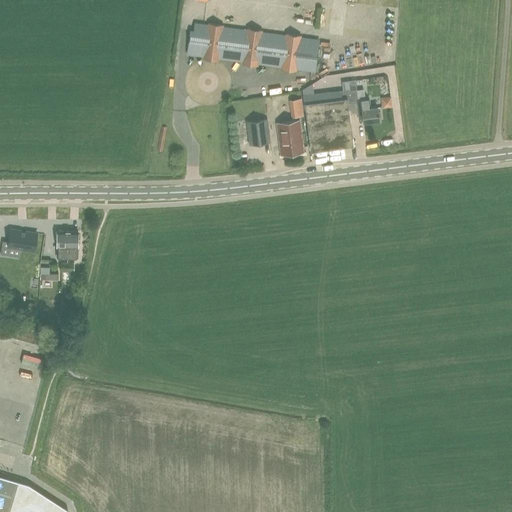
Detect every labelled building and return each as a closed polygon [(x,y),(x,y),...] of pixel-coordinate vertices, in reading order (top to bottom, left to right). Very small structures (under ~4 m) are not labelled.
[(258,66),(258,63),(281,66),(280,69),(296,71),(297,68),(311,70),(315,39),(301,37),(302,34),(286,32),(285,35),(262,32),(263,28),(247,26),(246,30),(224,26),(224,23),(208,21),(207,24),(185,21),(181,52),(203,55),(203,58),(219,61),(219,57),(242,60),(242,64),(258,66)] [(378,122),(378,120),(380,119),(379,118),(381,117),(380,112),(379,112),(378,106),(369,108),(368,98),(365,99),(363,89),(357,90),(357,88),(356,88),(355,80),(343,81),(344,89),(341,90),(302,94),(303,103),(304,103),(311,151),(354,145),(348,102),(357,101),(359,114),(358,114),(359,121),(364,120),(364,122),(372,120),(372,122),(378,122)] [(391,97),(381,97),(382,108),(392,107),(391,97)] [(250,144),(271,142),(268,118),(247,120),(250,144)] [(281,154),(304,151),(300,119),(277,122),(281,154)] [(167,127),(161,126),(157,150),(162,151),(167,127)] [(9,247),(35,251),(37,233),(11,229),(9,241),(3,240),(1,254),(8,255),(9,247)] [(57,257),(67,257),(68,231),(63,230),(62,229),(60,229),(59,230),(58,230),(58,232),(55,232),(55,239),(58,239),(57,246),(58,246),(57,257)] [(68,231),(67,257),(78,258),(78,245),(79,245),(80,244),(80,241),(79,239),(78,239),(79,231),(78,231),(77,230),(74,230),(73,231),(68,231)] [(59,280),(59,273),(39,272),(39,279),(51,280),(51,287),(54,287),(54,280),(59,280)] [(0,511),(69,511),(68,509),(29,483),(19,480),(0,474),(0,511)]
